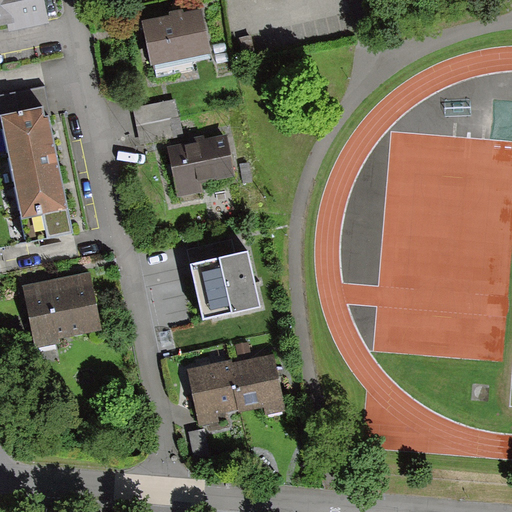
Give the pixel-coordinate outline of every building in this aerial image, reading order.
[(0,0),(0,38),(50,28),(43,0),(0,0)] [(143,20),(151,62),(209,51),(201,9),(143,20)] [(184,132),(176,99),(133,109),(141,142),(184,132)] [(0,117),(0,123),(26,240),(72,230),(45,108),(0,117)] [(167,149),(178,200),(204,194),(202,181),(234,174),(226,137),(167,149)] [(191,262),(205,318),(261,305),(247,248),(228,253),(191,262)] [(21,287),(34,345),(101,331),(89,272),(21,287)] [(189,370),(200,424),(229,418),(228,412),(265,405),(266,413),(285,409),(274,355),(257,359),(232,364),(233,361),(205,366),(189,370)] [(203,429),(189,432),(194,455),(208,451),(203,429)]
